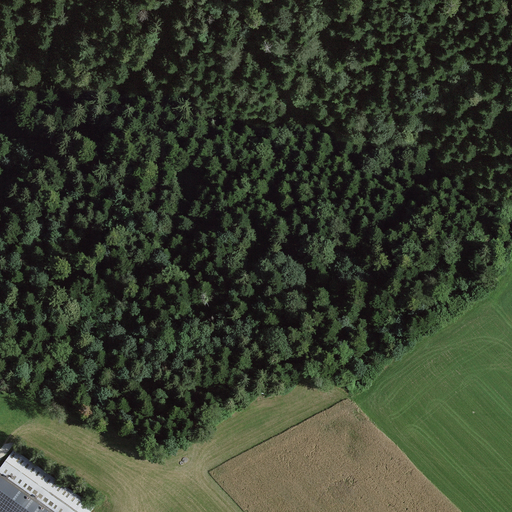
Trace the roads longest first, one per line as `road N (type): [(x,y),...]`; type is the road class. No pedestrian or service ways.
road 1 (track): [(0,84),(155,105),(291,110),(448,0)]
road 2 (track): [(242,0),(291,110),(270,178),(163,263),(78,377)]
road 3 (track): [(270,178),(301,269),(311,343),(306,381)]
